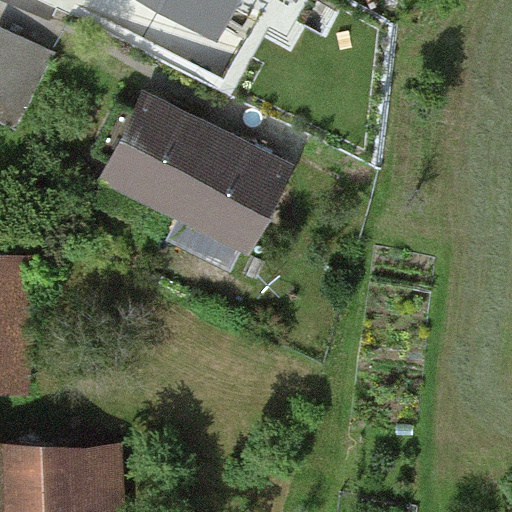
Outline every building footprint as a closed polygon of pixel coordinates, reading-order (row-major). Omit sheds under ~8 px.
[(140,0),(230,48),(256,0),(140,0)] [(63,62),(3,34),(0,41),(0,128),(25,141),(63,62)] [(302,173),(152,100),(108,189),(258,262),(302,173)] [(0,398),(44,401),(53,264),(0,260),(0,398)] [(0,511),(122,511),(119,429),(0,433),(0,511)]
